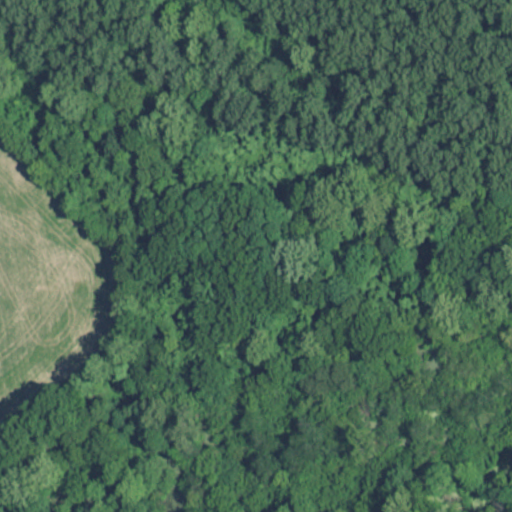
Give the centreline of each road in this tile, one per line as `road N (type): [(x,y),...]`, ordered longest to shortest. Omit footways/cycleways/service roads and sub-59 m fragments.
road 1 (residential): [(0,422),(157,332),(395,275),(511,222)]
road 2 (residential): [(157,332),(152,15),(140,0)]
